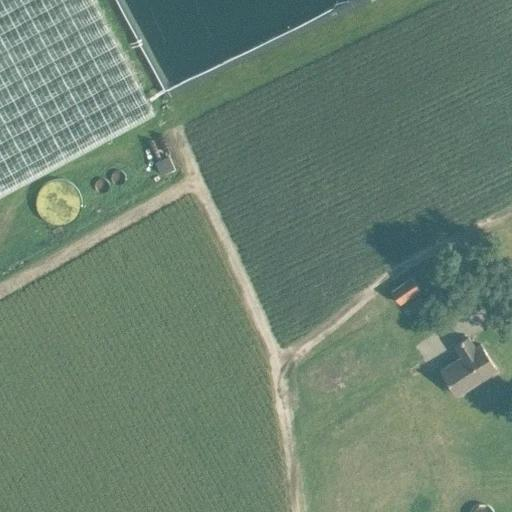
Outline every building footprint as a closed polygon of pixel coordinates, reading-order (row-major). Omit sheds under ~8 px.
[(0,0),(0,192),(156,110),(97,0),(0,0)] [(171,175),(183,170),(178,158),(166,163),(171,175)] [(52,184),(50,211),(75,212),(77,186),(52,184)] [(390,290),(399,303),(419,287),(411,274),(390,290)] [(469,336),(462,340),(455,344),(462,355),(442,369),(447,377),(458,394),(497,369),(481,343),(476,347),(469,336)]
